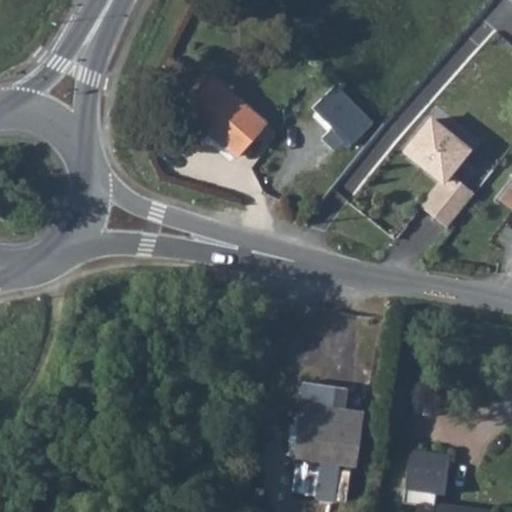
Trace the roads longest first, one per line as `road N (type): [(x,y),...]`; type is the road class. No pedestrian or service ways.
road 1 (unclassified): [(235,247),(511,296)]
road 2 (track): [(0,438),(31,407),(55,350),(57,317),(38,261)]
road 3 (unclassified): [(235,247),(156,216),(87,166)]
road 4 (unclassified): [(67,242),(235,247)]
road 5 (unknown): [(235,247),(298,120)]
